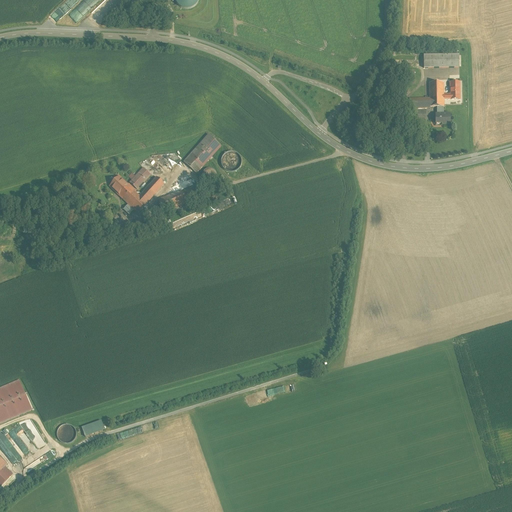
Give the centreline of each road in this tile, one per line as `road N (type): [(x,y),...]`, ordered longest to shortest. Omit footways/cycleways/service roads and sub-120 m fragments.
road 1 (tertiary): [(0,38),(128,36),(196,45),(263,80),(334,144),(378,163),(422,169),(511,152)]
road 2 (unclassified): [(0,502),(94,440),(313,370)]
